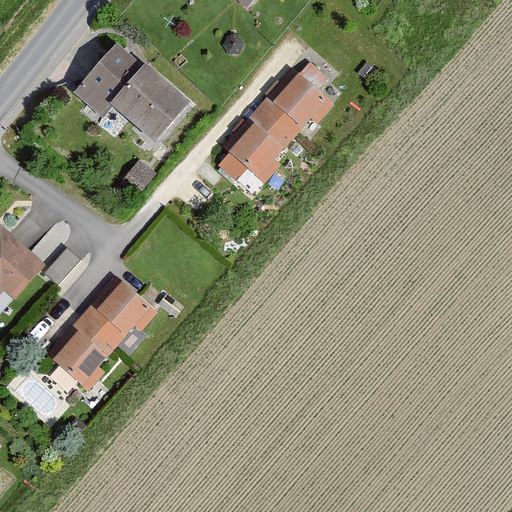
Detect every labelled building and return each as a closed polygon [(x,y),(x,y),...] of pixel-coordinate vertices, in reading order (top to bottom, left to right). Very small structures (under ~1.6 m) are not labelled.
[(118,37),(78,86),(107,109),(114,101),(160,139),(193,99),(118,37)] [(300,72),(273,102),(303,128),(311,119),(316,123),(334,103),(300,72)] [(249,118),(255,123),(284,149),(303,128),(273,102),(268,97),(249,118)] [(275,159),(284,149),(255,123),(228,152),(230,154),(220,166),(237,181),(248,168),(264,182),(280,164),(275,159)] [(140,161),(122,182),(138,195),(156,175),(140,161)] [(0,312),(44,263),(0,225),(0,312)] [(67,249),(44,274),(58,286),(81,261),(67,249)] [(118,275),(51,354),(89,386),(156,308),(118,275)]
